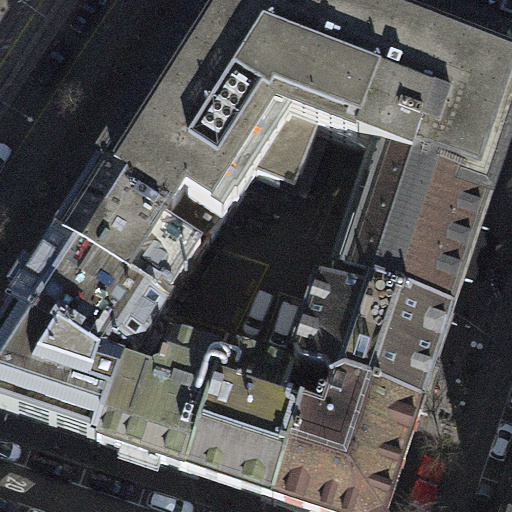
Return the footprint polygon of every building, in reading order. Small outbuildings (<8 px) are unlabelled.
[(205,243),(212,245),(235,209),(237,210),(256,181),(295,196),(319,137),(374,158),(333,281),(339,283),(453,321),(492,204),(511,143),(511,53),(392,8),(371,0),(213,0),(164,77),(146,106),(102,175),(205,243)] [(102,175),(57,244),(167,314),(212,245),(205,243),(102,175)] [(14,311),(97,365),(109,364),(117,354),(125,359),(135,363),(167,314),(57,244),(35,278),(25,272),(10,297),(19,303),(14,311)] [(429,394),(453,321),(339,283),(335,292),(320,287),(294,365),(300,376),(325,383),(331,394),(334,394),(347,388),(422,413),(429,394)] [(97,365),(14,311),(0,333),(0,413),(49,431),(98,448),(124,370),(109,364),(97,365)] [(98,448),(188,478),(227,363),(175,346),(170,348),(160,377),(154,380),(124,370),(98,448)] [(227,363),(188,478),(273,506),(299,430),(283,425),(289,410),(286,409),(296,380),(291,375),(230,354),(227,363)] [(388,511),(422,413),(347,388),(334,394),(331,394),(322,420),(289,410),(283,425),(299,430),(273,506),(289,511),(388,511)]
